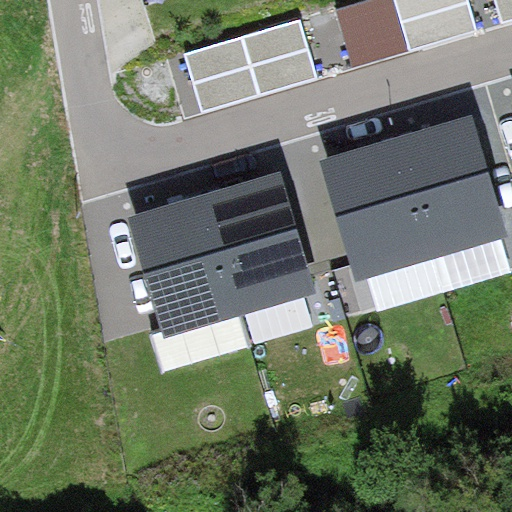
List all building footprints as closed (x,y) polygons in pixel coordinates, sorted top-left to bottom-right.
[(468,0),(399,0),(413,45),(476,26),(468,0)] [(511,0),(498,0),(504,18),(511,15),(511,0)] [(304,18),(189,52),(205,107),(320,74),(304,18)] [(471,119),(331,158),(360,261),(500,222),(471,119)] [(282,176),(140,216),(170,319),(311,280),(282,176)]
